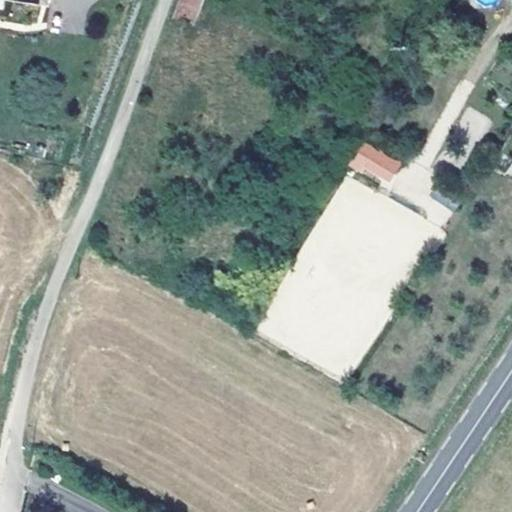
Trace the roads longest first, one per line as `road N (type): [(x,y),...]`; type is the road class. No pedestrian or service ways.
road 1 (residential): [(2,511),(48,309),(168,0)]
road 2 (secondary): [(511,371),(416,511)]
